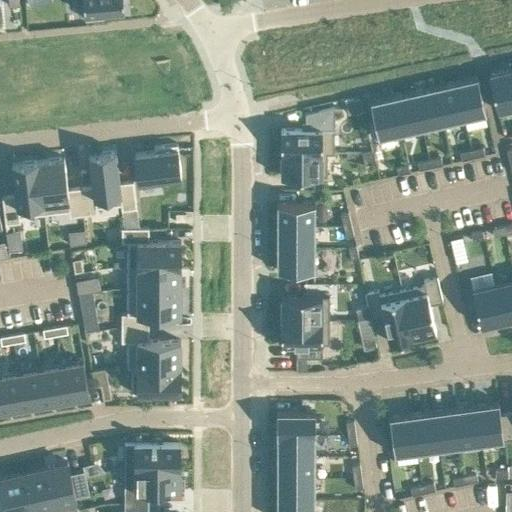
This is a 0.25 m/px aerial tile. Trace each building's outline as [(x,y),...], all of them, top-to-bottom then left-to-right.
[(84,0),(86,18),(104,16),(104,11),(125,9),(123,0),(84,0)] [(511,105),(511,72),(511,67),(489,72),(498,109),(504,108),(511,105)] [(486,112),(478,75),(456,80),(464,117),(486,112)] [(464,117),(456,80),(435,84),(443,122),(464,117)] [(443,122),(435,84),(414,89),(422,126),(431,124),(443,122)] [(422,126),(414,89),(393,94),(401,131),(422,126)] [(401,131),(393,94),(370,99),(379,136),(401,131)] [(327,152),(334,152),(334,128),(281,128),(281,152),(327,152)] [(155,150),(134,152),(138,181),(181,176),(178,142),(154,145),(155,150)] [(483,146),(471,148),(473,156),(485,153),(483,146)] [(471,148),(460,151),(461,159),(473,156),(471,148)] [(93,185),(80,186),(84,213),(98,212),(97,206),(121,203),(122,203),(119,181),(120,181),(116,150),(89,153),(93,185)] [(327,175),(327,152),(281,152),(281,175),(327,175)] [(374,153),(363,155),(365,163),(376,160),(374,153)] [(442,163),(441,155),(429,158),(431,166),(442,163)] [(64,156),(38,159),(44,212),(69,209),(70,215),(84,213),(80,186),(68,188),(64,156)] [(419,168),(431,166),(429,158),(417,161),(419,168)] [(16,194),(2,195),(5,223),(21,221),(20,215),(44,212),(38,159),(12,162),(16,194)] [(398,173),(410,171),(408,163),(396,165),(398,173)] [(120,181),(119,181),(122,203),(121,203),(122,209),(137,207),(133,180),(120,181)] [(315,224),(315,202),(277,202),(277,224),(315,224)] [(341,213),(343,224),(351,222),(349,211),(341,213)] [(354,234),(351,222),(343,224),(346,236),(354,234)] [(315,245),(315,224),(277,224),(277,245),(315,245)] [(504,225),(492,227),(494,235),(506,232),(504,225)] [(149,226),(122,226),(122,241),(127,241),(127,266),(181,266),(181,240),(149,240),(149,226)] [(483,230),(471,232),(473,240),(484,237),(483,230)] [(462,234),(451,237),(456,260),(467,258),(462,234)] [(359,256),(356,244),(348,246),(351,258),(359,256)] [(315,268),(315,245),(277,245),(277,268),(315,268)] [(81,258),(73,259),(75,271),(83,270),(81,258)] [(181,266),(127,266),(127,287),(181,288),(181,266)] [(443,300),(437,275),(424,278),(425,283),(403,288),(414,335),(436,330),(430,303),(443,300)] [(511,317),(511,277),(496,281),(504,319),(511,317)] [(504,319),(496,281),(473,287),(481,324),(486,323),(504,319)] [(127,312),(121,312),(121,326),(149,326),(149,314),(181,314),(181,288),(127,287),(127,312)] [(414,335),(403,288),(379,293),(378,288),(365,291),(368,305),(371,316),(383,313),(390,341),(414,335)] [(329,318),(329,295),(281,295),(281,318),(329,318)] [(368,305),(356,308),(359,319),(371,316),(368,305)] [(329,342),(329,318),(281,318),(281,342),(297,343),(297,356),(322,356),(322,343),(329,342)] [(67,324),(55,326),(56,334),(68,332),(67,324)] [(55,326),(43,328),(44,336),(56,334),(55,326)] [(149,326),(121,326),(121,340),(127,340),(127,366),(132,366),(132,365),(181,365),(181,339),(149,339),(149,326)] [(24,331),(12,333),(13,341),(26,339),(24,331)] [(12,333),(0,335),(2,343),(13,341),(12,333)] [(90,394),(83,359),(61,363),(67,398),(90,394)] [(67,398),(61,363),(40,366),(46,402),(67,398)] [(181,365),(132,365),(132,366),(132,391),(181,391),(181,365)] [(46,402),(40,366),(18,370),(24,405),(46,402)] [(24,405),(18,370),(0,373),(0,390),(3,409),(24,405)] [(109,382),(101,384),(103,398),(111,397),(109,382)] [(504,438),(500,413),(499,400),(476,403),(481,441),(504,438)] [(481,441),(476,403),(455,406),(460,444),(481,441)] [(460,444),(455,406),(433,409),(439,447),(460,444)] [(439,447),(433,409),(412,412),(417,450),(439,447)] [(315,432),(315,410),(277,410),(277,432),(315,432)] [(511,411),(500,413),(504,438),(511,437),(511,411)] [(417,450),(412,412),(390,415),(395,453),(417,450)] [(354,420),(346,421),(348,432),(356,431),(354,420)] [(356,431),(348,432),(349,444),(357,443),(356,431)] [(315,454),(315,432),(277,432),(277,433),(277,454),(315,454)] [(181,465),(181,442),(125,441),(124,465),(181,465)] [(315,476),(315,454),(277,454),(277,475),(315,476)] [(55,511),(63,511),(79,509),(76,496),(70,472),(68,460),(45,465),(55,511)] [(360,463),(352,464),(354,476),(362,474),(360,463)] [(55,511),(45,465),(23,470),(33,511),(55,511)] [(184,487),(184,477),(181,477),(181,465),(124,465),(124,502),(149,502),(149,489),(180,489),(180,487),(184,487)] [(508,468),(496,468),(496,476),(508,476),(508,468)] [(90,493),(84,469),(70,472),(76,496),(90,493)] [(33,511),(23,470),(0,476),(8,511),(33,511)] [(476,471),(464,474),(466,482),(478,479),(476,471)] [(362,474),(354,476),(355,487),(363,486),(362,474)] [(464,474),(453,476),(454,484),(466,482),(464,474)] [(315,497),(315,476),(277,475),(277,497),(315,497)] [(434,481),(422,483),(424,491),(435,489),(434,481)] [(422,483),(410,486),(412,494),(424,491),(422,483)] [(315,511),(315,497),(277,497),(276,511),(315,511)] [(148,511),(149,502),(124,502),(124,511),(148,511)]
